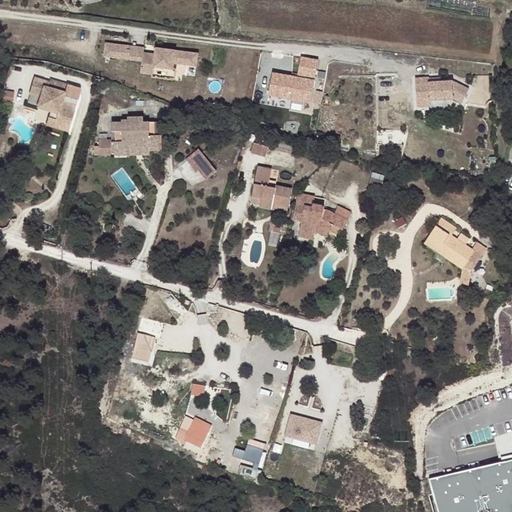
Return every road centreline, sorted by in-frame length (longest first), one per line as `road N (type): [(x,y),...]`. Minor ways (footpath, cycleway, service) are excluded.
road 1 (unclassified): [(0,13),(418,66)]
road 2 (residential): [(0,237),(330,331)]
